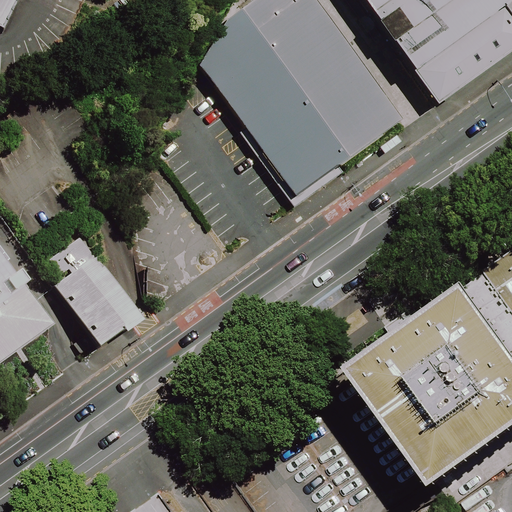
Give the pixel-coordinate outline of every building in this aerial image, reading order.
[(0,0),(0,25),(9,30),(23,0),(0,0)] [(299,197),(406,121),(319,0),(283,0),(200,59),(299,197)] [(510,0),(362,0),(440,102),(511,48),(511,21),(501,7),(510,0)] [(78,238),(48,261),(59,275),(67,269),(71,274),(52,288),(100,350),(124,332),(126,335),(143,322),(78,238)] [(511,426),(511,248),(479,273),(490,288),(461,309),(452,297),(335,382),(419,495),(511,426)] [(0,371),(57,331),(0,251),(0,371)] [(158,511),(145,495),(123,511),(158,511)]
